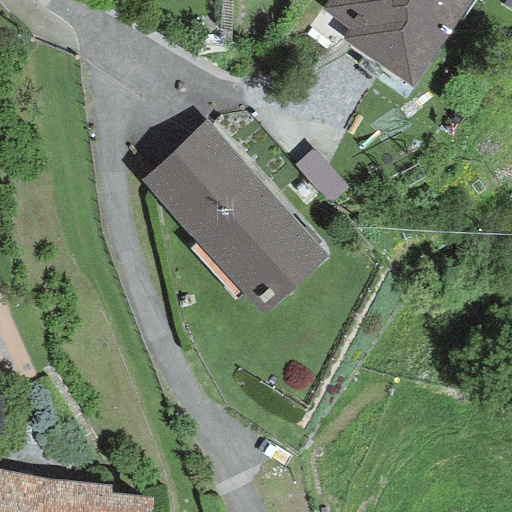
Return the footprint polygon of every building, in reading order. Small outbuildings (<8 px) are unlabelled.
[(342,40),(412,89),(474,0),(326,0),(319,11),(348,31),(342,40)] [(205,121),(140,180),(262,315),(327,258),(316,246),(302,229),(205,121)] [(328,204),(347,188),(312,150),(294,166),(328,204)] [(302,229),(316,246),(320,243),(305,226),(302,229)] [(0,511),(149,511),(150,500),(109,496),(109,485),(0,471),(0,511)]
